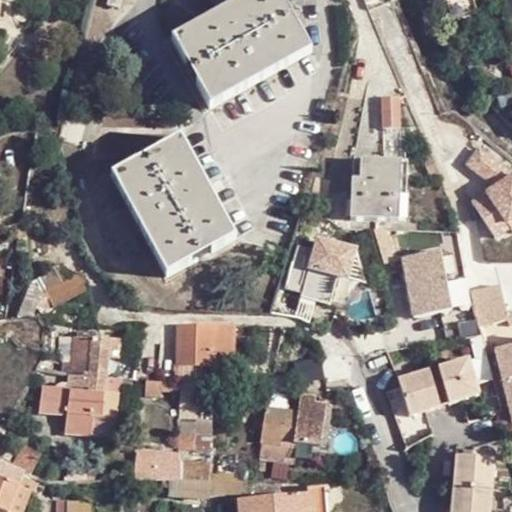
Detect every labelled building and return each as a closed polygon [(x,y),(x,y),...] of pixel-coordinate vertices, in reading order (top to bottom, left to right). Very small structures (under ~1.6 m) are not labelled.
[(0,0),(0,8),(1,3),(10,5),(11,0),(0,0)] [(122,0),(109,0),(108,5),(121,8),(122,0)] [(247,0),(172,41),(210,110),(312,55),(282,0),(247,0)] [(398,126),(398,95),(379,95),(379,127),(398,126)] [(114,176),(166,278),(234,241),(181,140),(114,176)] [(351,182),(351,221),(397,224),(398,165),(360,163),(359,183),(351,182)] [(396,254),(408,314),(450,305),(438,245),(396,254)] [(46,295),(39,318),(87,295),(79,278),(45,295),(46,295)] [(322,311),(342,302),(332,282),(312,290),(322,311)] [(15,321),(39,318),(46,295),(45,295),(31,283),(15,321)] [(231,327),(178,328),(178,367),(232,367),(232,327),(231,327)] [(69,374),(105,377),(110,343),(75,337),(69,374)] [(511,351),(496,355),(511,422),(511,351)] [(441,374),(452,408),(483,399),(472,363),(441,374)] [(74,413),(91,416),(99,417),(105,377),(69,374),(66,388),(51,385),(47,409),(74,413)] [(430,375),(399,385),(400,389),(409,419),(441,410),(430,375)] [(163,383),(156,381),(146,381),(145,396),(161,398),(163,383)] [(179,418),(198,419),(200,385),(182,383),(179,418)] [(315,394),(300,392),(300,398),(315,401),(315,394)] [(300,398),(296,415),(284,413),(266,410),(265,409),(259,449),(293,454),(294,449),(296,434),(321,438),(326,402),(315,401),(300,398)] [(332,403),(326,402),(321,438),(296,434),(294,449),(323,454),(332,403)] [(87,435),(91,416),(74,413),(70,431),(87,435)] [(178,418),(177,451),(197,451),(198,433),(198,419),(179,418),(178,418)] [(138,427),(133,483),(154,483),(156,455),(151,454),(154,429),(138,427)] [(198,433),(197,451),(213,451),(213,433),(198,433)] [(23,470),(32,473),(41,457),(37,454),(29,447),(24,443),(11,465),(23,470)] [(154,483),(172,483),(178,483),(178,458),(156,455),(154,483)] [(479,491),(497,493),(504,466),(467,456),(463,468),(457,485),(479,491)] [(178,483),(205,483),(212,482),(213,460),(178,458),(178,483)] [(0,459),(0,511),(9,511),(19,489),(15,487),(23,470),(11,465),(0,459)] [(178,483),(172,483),(172,494),(205,495),(205,483),(178,483)] [(258,502),(258,511),(324,511),(322,488),(304,489),(305,497),(258,502)] [(452,511),(492,511),(497,496),(479,491),(457,489),(456,496),(452,511)] [(55,502),(55,511),(66,511),(67,503),(55,502)] [(237,511),(258,511),(258,502),(237,504),(237,511)]
